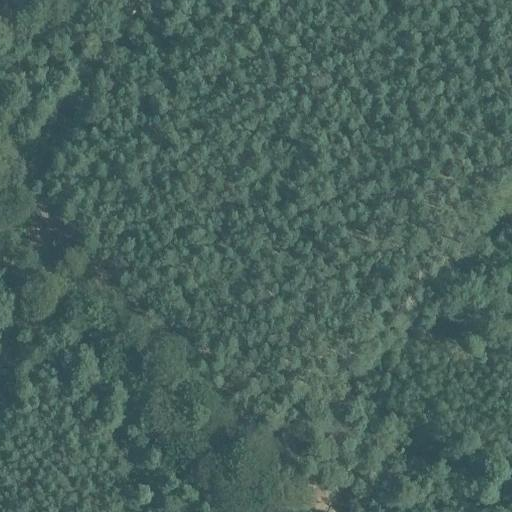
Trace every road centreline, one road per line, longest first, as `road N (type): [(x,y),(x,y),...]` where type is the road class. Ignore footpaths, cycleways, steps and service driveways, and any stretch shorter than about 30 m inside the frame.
road 1 (track): [(0,219),(262,511)]
road 2 (track): [(138,0),(0,209)]
